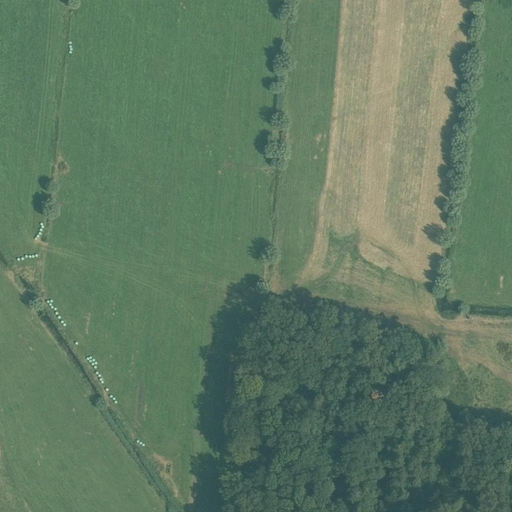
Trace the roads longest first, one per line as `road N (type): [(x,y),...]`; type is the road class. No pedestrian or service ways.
road 1 (track): [(511,460),(374,417),(364,434),(357,511)]
road 2 (track): [(189,511),(208,359)]
